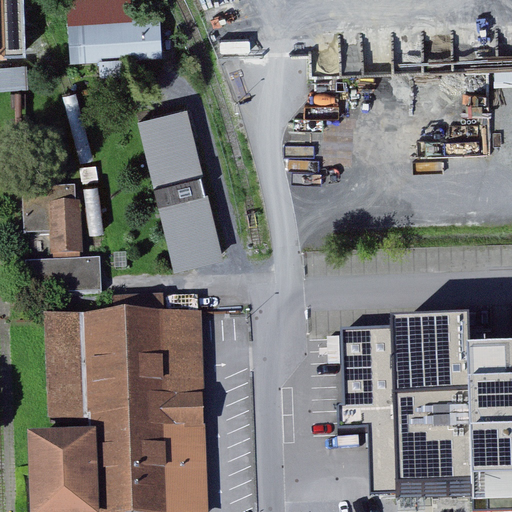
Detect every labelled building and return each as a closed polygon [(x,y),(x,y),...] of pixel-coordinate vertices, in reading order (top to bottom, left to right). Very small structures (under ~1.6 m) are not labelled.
[(9,0),(0,0),(0,50),(12,51),(9,0)] [(165,13),(83,20),(87,65),(169,58),(165,13)] [(314,42),(316,78),(398,73),(395,24),(338,28),(339,40),(314,42)] [(29,61),(0,63),(0,87),(30,85),(29,61)] [(511,80),(497,82),(501,161),(511,160),(511,80)] [(193,112),(142,124),(178,269),(228,257),(193,112)] [(81,205),(81,187),(28,189),(29,235),(57,235),(58,257),(88,256),(86,205),(81,205)] [(106,262),(32,264),(33,297),(107,295),(106,262)] [(210,511),(205,324),(54,329),(58,446),(32,446),(34,511),(210,511)] [(347,336),(349,412),(343,412),(343,436),(373,435),(374,479),(403,478),(404,498),(478,496),(478,511),(511,511),(511,375),(478,377),(476,332),(347,336)]
